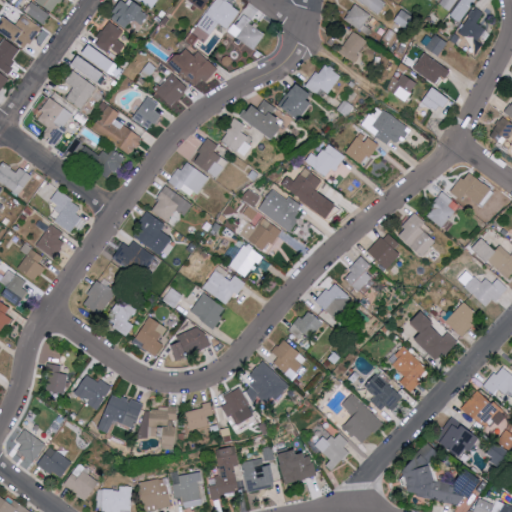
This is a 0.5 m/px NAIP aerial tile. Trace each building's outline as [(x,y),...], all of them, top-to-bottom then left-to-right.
[(53,12),(61,0),(37,0),(53,12)] [(149,16),(142,11),(143,9),(130,0),(122,0),(111,16),(128,29),(134,20),(142,25),(149,16)] [(141,0),(154,8),(158,0),(141,0)] [(189,0),(205,10),(211,0),(189,0)] [(229,29),(241,10),(227,2),(228,0),(214,0),(199,26),(212,34),(219,23),(229,29)] [(388,0),(359,0),(379,14),(388,0)] [(457,0),(443,0),(440,5),(450,11),(457,0)] [(464,22),(474,0),(460,0),(453,17),(464,22)] [(26,12),(44,25),(51,15),(33,2),(26,12)] [(365,25),(372,14),(355,4),(345,20),(369,35),(372,29),(365,25)] [(477,57),(490,32),(478,25),(485,12),(475,6),(460,33),(467,36),(463,43),(470,46),(467,51),(477,57)] [(415,18),(402,9),(395,21),(408,29),(415,18)] [(42,25),(23,15),(18,23),(5,16),(0,24),(0,31),(29,47),(42,25)] [(230,33),(256,49),(267,32),(241,16),(230,33)] [(120,54),(126,43),(119,39),(124,30),(108,21),(95,44),(110,52),(111,49),(120,54)] [(369,40),(353,31),(340,52),(355,62),(369,40)] [(427,35),(421,43),(439,56),(449,42),(435,33),(432,38),(427,35)] [(0,46),(0,66),(8,72),(23,50),(5,38),(0,46)] [(117,62),(91,43),(84,54),(110,72),(117,62)] [(199,50),(194,55),(187,47),(172,63),(198,87),(217,67),(199,50)] [(437,83),(442,75),(448,78),(453,70),(423,52),(413,69),(437,83)] [(74,65),(100,82),(107,72),(81,55),(74,65)] [(306,87),(327,98),(340,72),(325,65),(321,73),(316,70),(306,87)] [(84,109),(98,86),(72,70),(66,81),(74,86),(67,98),(84,109)] [(0,89),(9,77),(0,71),(0,89)] [(173,106),(190,88),(172,72),(156,89),(173,106)] [(395,86),(390,84),(387,91),(409,101),(418,81),(401,73),(395,86)] [(317,95),(296,82),(282,105),(303,118),(317,95)] [(162,114),(155,110),(160,103),(148,96),(134,119),(152,130),(162,114)] [(57,144),(75,112),(50,98),(37,120),(49,126),(43,136),(57,144)] [(272,113),(277,106),(265,99),(259,108),(253,104),(244,116),(278,139),(288,124),(272,113)] [(121,112),(108,104),(94,130),(133,153),(143,135),(116,120),(121,112)] [(410,127),(374,105),(362,126),(397,147),(410,127)] [(248,124),(235,118),(222,142),(246,155),(254,138),(244,132),(248,124)] [(346,153),(365,165),(379,143),(360,131),(346,153)] [(215,151),(219,145),(209,138),(194,160),(218,177),(229,161),(215,151)] [(322,149),(317,156),(311,152),(305,162),(330,177),(344,155),(333,148),(330,153),(322,149)] [(18,171),(4,161),(0,167),(0,179),(20,195),(34,176),(21,167),(18,171)] [(199,197),(210,175),(187,163),(183,170),(178,167),(170,182),(199,197)] [(323,180),(304,168),(296,180),(287,175),(280,186),(330,217),(339,204),(316,190),(323,180)] [(494,188),(467,170),(453,192),(464,199),(466,194),(483,206),(494,188)] [(176,210),(186,216),(194,203),(166,186),(152,211),(169,221),(176,210)] [(305,207),(273,188),(259,212),(290,231),(305,207)] [(0,209),(9,195),(0,189),(0,209)] [(254,206),(261,196),(250,189),(243,199),(254,206)] [(52,200),(62,206),(54,221),(72,231),(86,207),(58,190),(52,200)] [(454,199),(442,191),(426,215),(444,228),(456,211),(449,206),(454,199)] [(162,230),(166,222),(147,211),(142,220),(144,222),(135,237),(163,254),(173,237),(162,230)] [(438,242),(422,227),(426,222),(416,213),(398,233),(424,257),(438,242)] [(255,226),(248,221),(239,233),(268,252),(282,230),(262,216),(255,226)] [(64,233),(52,224),(37,245),(55,258),(65,243),(60,239),(64,233)] [(405,251),(386,233),(369,251),(388,269),(405,251)] [(508,278),(511,273),(511,254),(501,245),(496,250),(483,237),(473,247),(508,278)] [(125,239),(114,260),(144,276),(155,255),(125,239)] [(261,255),(242,244),(229,266),(248,278),(261,255)] [(44,255),(29,249),(19,271),(38,280),(45,266),(40,264),(44,255)] [(367,271),(373,265),(363,256),(344,277),(359,292),(373,277),(367,271)] [(230,274),(218,265),(202,287),(227,306),(245,283),(231,272),(230,274)] [(498,278),(490,287),(469,268),(459,279),(487,305),(493,298),(497,301),(509,288),(498,278)] [(32,286),(6,271),(0,282),(7,286),(2,295),(20,306),(32,286)] [(117,293),(100,280),(83,301),(100,315),(117,293)] [(317,301),(337,319),(355,299),(336,281),(317,301)] [(227,309),(203,293),(190,312),(214,328),(227,309)] [(0,329),(4,332),(13,317),(6,314),(10,307),(0,300),(0,329)] [(117,301),(105,321),(129,335),(135,325),(130,321),(139,306),(129,301),(126,307),(117,301)] [(446,321),(462,335),(480,316),(465,301),(446,321)] [(310,338),(324,323),(309,309),(289,330),(299,339),(304,333),(310,338)] [(411,322),(422,333),(416,338),(436,361),(458,341),(449,331),(445,335),(423,311),(411,322)] [(136,339),(144,344),(142,347),(158,356),(164,343),(159,341),(167,327),(149,316),(136,339)] [(178,335),(181,342),(174,345),(180,359),(211,346),(202,325),(178,335)] [(272,352),(278,357),(273,363),(295,381),(306,367),(301,363),(306,357),(283,339),(272,352)] [(405,376),(400,381),(410,391),(430,370),(404,345),(389,361),(405,376)] [(250,374),(256,380),(245,392),(254,400),(259,395),(271,406),(290,386),(263,360),(250,374)] [(499,389),(507,395),(511,390),(511,373),(501,365),(485,387),(495,394),(499,389)] [(70,375),(54,371),(48,390),(65,394),(70,375)] [(76,393),(99,408),(112,388),(89,373),(76,393)] [(228,403),(222,406),(228,418),(232,415),(237,425),(255,415),(240,387),(224,395),(228,403)] [(501,407),(477,390),(462,410),(487,427),(501,407)] [(135,428),(144,403),(132,399),(131,400),(112,394),(100,429),(110,432),(114,420),(135,428)] [(342,405),(353,415),(343,425),(363,444),(383,423),(352,394),(342,405)] [(215,415),(212,404),(186,411),(192,431),(210,425),(208,417),(215,415)] [(178,408),(142,408),(143,437),(163,437),(163,449),(178,449),(178,408)] [(487,426),(496,436),(510,423),(501,413),(487,426)] [(438,441),(467,457),(480,433),(451,418),(438,441)] [(17,441),(23,445),(18,452),(36,462),(47,443),(24,429),(17,441)] [(509,450),(511,450),(511,432),(503,429),(489,461),(501,466),(509,450)] [(331,460),(326,465),(333,471),(350,452),(345,447),(349,442),(338,432),(330,441),(324,436),(316,446),(331,460)] [(468,472),(456,487),(450,482),(435,480),(437,466),(429,465),(440,452),(428,442),(416,456),(416,458),(405,472),(412,477),(411,488),(422,498),(437,500),(436,500),(456,503),(462,508),(468,500),(474,501),(480,494),(482,483),(468,472)] [(215,451),(222,474),(214,477),(216,484),(209,486),(213,500),(241,491),(234,466),(241,464),(235,445),(215,451)] [(73,462),(51,446),(39,463),(60,479),(73,462)] [(278,485),(270,447),(262,449),(264,457),(242,462),(248,491),(278,485)] [(288,483),(317,476),(310,448),(281,455),(288,483)] [(87,500),(99,481),(88,474),(90,470),(78,462),(64,486),(87,500)] [(178,475),(179,484),(173,484),(175,498),(182,497),(183,507),(203,506),(199,472),(178,475)] [(171,506),(165,477),(140,482),(147,511),(171,506)] [(101,511),(130,511),(132,486),(119,485),(119,489),(96,488),(96,506),(102,507),(101,511)] [(0,511),(32,511),(14,500),(12,503),(0,495),(0,511)] [(475,511),(511,511),(511,506),(497,502),(496,503),(479,498),(475,511)]
